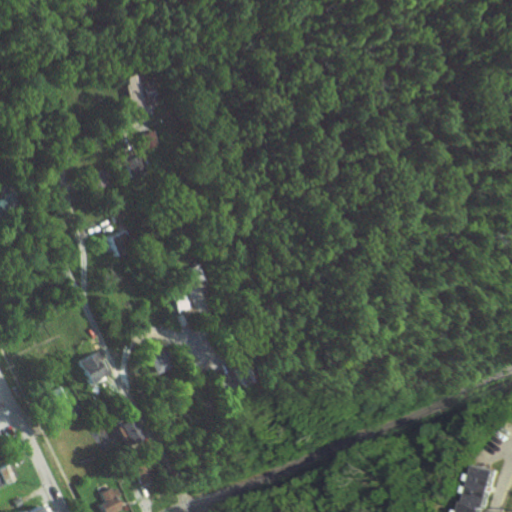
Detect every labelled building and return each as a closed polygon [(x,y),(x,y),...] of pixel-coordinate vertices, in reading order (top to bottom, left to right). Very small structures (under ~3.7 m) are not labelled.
[(166,78),(145,83),(143,73),(127,77),(135,118),(155,114),(152,100),(170,97),(166,78)] [(145,133),(148,148),(160,146),(157,131),(145,133)] [(129,179),(146,171),(140,155),(122,163),(129,179)] [(106,188),(103,171),(89,173),(91,190),(106,188)] [(0,217),(12,215),(10,208),(22,205),(19,193),(0,197),(0,217)] [(105,237),(110,250),(118,247),(113,234),(105,237)] [(205,309),(194,280),(180,285),(182,291),(168,296),(175,314),(188,309),(190,315),(205,309)] [(155,375),(173,368),(166,348),(148,355),(155,375)] [(110,375),(102,351),(76,359),(84,383),(110,375)] [(241,386),(261,379),(255,361),(235,368),(241,386)] [(47,392),(52,415),(69,411),(63,388),(47,392)] [(145,438),(133,415),(103,431),(110,444),(116,441),(121,450),(145,438)] [(0,482),(12,479),(7,462),(0,464),(0,482)] [(140,483),(155,478),(150,462),(135,467),(140,483)] [(460,511),(483,511),(494,469),(471,464),(460,511)] [(94,505),(96,511),(111,511),(121,508),(113,487),(98,492),(102,502),(94,505)] [(13,511),(39,511),(35,503),(13,511)]
